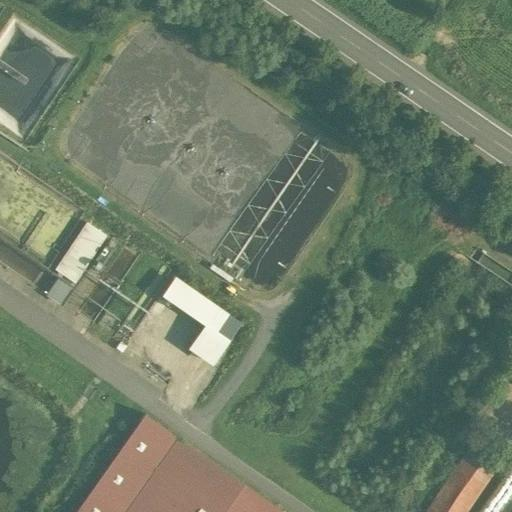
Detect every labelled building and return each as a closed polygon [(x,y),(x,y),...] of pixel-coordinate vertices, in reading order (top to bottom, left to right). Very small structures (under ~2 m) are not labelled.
[(83,217),(55,268),(77,281),(105,229),(83,217)] [(163,263),(117,331),(124,336),(121,341),(126,345),(176,272),(163,263)] [(115,325),(116,322),(115,319),(114,317),(111,315),(108,314),(105,315),(102,317),(100,319),(100,323),(100,326),(102,328),(105,330),(108,331),(111,330),(114,328),(115,325)] [(144,413),(74,511),(123,511),(177,436),(144,413)] [(284,511),(177,436),(123,511),(284,511)] [(474,443),(426,511),(465,511),(500,462),(474,443)]
